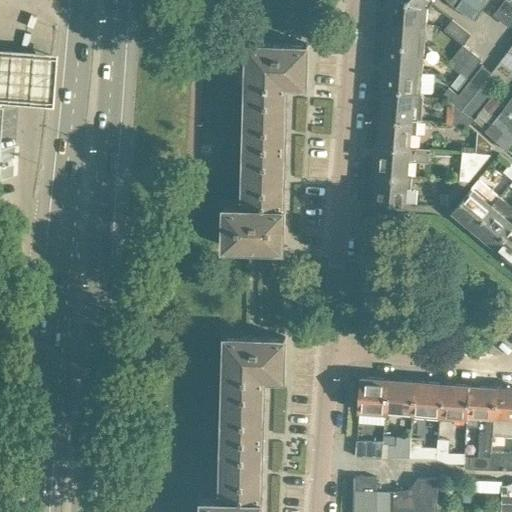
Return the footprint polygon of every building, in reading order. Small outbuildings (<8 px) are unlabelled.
[(426,7),(410,0),(390,0),(389,20),(424,22),(426,7)] [(460,0),(455,7),(457,8),(475,19),(480,12),(489,0),(460,0)] [(444,29),(463,44),(471,34),(452,19),(444,29)] [(423,45),(424,22),(389,20),(387,42),(423,45)] [(247,84),(281,85),(307,86),(308,44),(292,43),(292,42),(262,42),(247,42),(246,69),(247,69),(247,84)] [(421,68),(423,45),(387,42),(386,65),(421,68)] [(448,63),(457,70),(472,51),(463,44),(448,63)] [(0,96),(2,97),(54,101),(58,50),(0,45),(0,96)] [(491,72),(462,110),(463,111),(468,116),(498,80),(504,86),(511,75),(511,51),(509,49),(491,72)] [(482,59),(472,51),(457,70),(462,74),(452,85),(458,89),(482,59)] [(482,64),(458,94),(459,94),(452,103),(462,112),(462,110),(491,72),(482,64)] [(421,68),(386,65),(384,88),(384,90),(419,92),(421,68)] [(245,144),(285,145),(285,131),(286,131),(287,99),(281,99),(281,85),(247,84),(246,98),(245,98),(244,129),(246,129),(245,144)] [(449,100),(452,103),(459,94),(458,94),(449,87),(443,95),(449,100)] [(381,119),(411,121),(412,107),(422,107),(423,93),(419,92),(384,90),(381,119)] [(511,143),(511,95),(502,109),(485,129),(507,149),(511,143)] [(494,96),(485,108),(494,116),(503,104),(494,96)] [(452,103),(450,124),(471,126),(475,121),(471,118),(468,116),(463,111),(462,110),(462,112),(452,103)] [(381,119),(379,146),(409,148),(411,134),(416,134),(417,121),(411,121),(381,119)] [(479,132),(477,154),(490,155),(491,143),(479,132)] [(243,204),(283,205),(284,191),(285,191),(285,160),(284,160),(285,145),(245,144),(245,159),(243,159),(243,190),(244,190),(243,204)] [(379,146),(377,174),(412,177),(412,175),(407,175),(408,161),(428,162),(429,156),(429,150),(409,148),(379,146)] [(464,153),(461,181),(468,181),(490,155),(477,154),(464,153)] [(511,179),(511,178),(511,163),(503,171),(511,179)] [(412,177),(377,174),(375,201),(405,204),(406,188),(411,189),(412,177)] [(498,195),(478,178),(451,210),(472,227),(498,195)] [(468,181),(461,181),(449,180),(447,207),(468,181)] [(511,203),(508,203),(498,195),(472,227),(493,245),(511,222),(511,203)] [(283,205),(243,204),(224,204),(223,246),(239,246),(239,247),(268,248),(268,246),(284,247),(285,205),(283,205)] [(511,222),(493,245),(511,260),(511,222)] [(225,377),(264,378),(284,379),(285,337),(270,336),(270,335),(240,335),(224,335),(223,362),(225,362),(225,377)] [(362,376),(359,410),(384,412),(387,378),(362,376)] [(223,437),(263,438),(263,424),(264,424),(265,392),(264,392),(264,378),(225,377),(224,391),(223,391),(222,423),(223,422),(223,437)] [(387,378),(384,412),(386,412),(386,411),(413,413),(415,381),(387,378)] [(415,381),(413,413),(413,417),(439,419),(442,383),(415,381)] [(442,383),(439,419),(452,420),(452,415),(467,417),(470,385),(442,383)] [(494,417),(496,387),(470,385),(467,417),(467,424),(478,425),(478,415),(486,416),(492,416),(494,417)] [(492,435),(511,436),(511,387),(496,387),(494,417),(492,435)] [(479,428),(477,453),(489,454),(492,416),(486,416),(485,429),(479,428)] [(382,445),(381,456),(409,457),(411,437),(397,436),(396,445),(382,445)] [(221,498),(261,498),(262,484),(263,453),(262,453),(263,438),(223,437),(222,452),(221,452),(220,484),(221,484),(221,498)] [(422,438),(411,437),(409,457),(437,457),(437,446),(422,445),(422,438)] [(438,446),(437,446),(437,457),(439,457),(450,461),(465,462),(466,454),(449,452),(450,438),(438,438),(438,446)] [(382,442),(357,440),(356,456),(381,456),(382,442)] [(511,453),(491,453),(491,456),(490,468),(511,468),(511,453)] [(471,468),(490,468),(491,456),(471,455),(471,468)] [(393,511),(394,490),(378,490),(378,476),(354,476),(354,491),(355,491),(354,511),(393,511)] [(438,511),(439,478),(419,477),(412,488),(394,490),(393,511),(438,511)] [(502,504),(501,511),(511,511),(511,482),(506,484),(502,484),(502,504)] [(261,498),(221,498),(201,497),(200,511),(262,511),(263,498),(261,498)]
